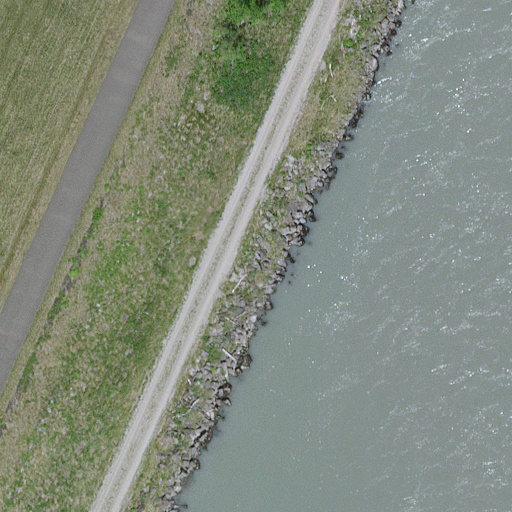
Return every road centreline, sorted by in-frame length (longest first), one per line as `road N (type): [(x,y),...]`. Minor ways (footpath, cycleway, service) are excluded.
road 1 (track): [(307,0),(81,511)]
road 2 (track): [(158,0),(0,356)]
